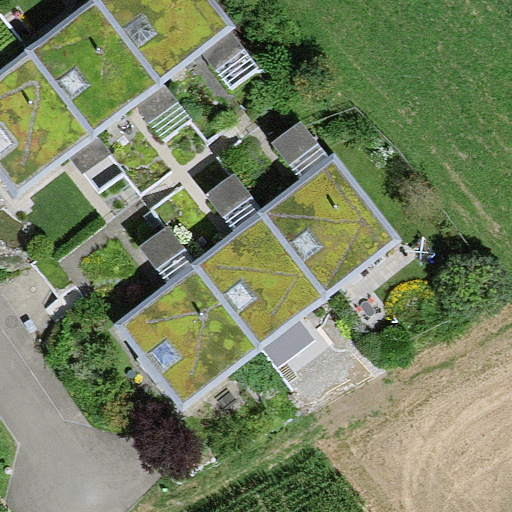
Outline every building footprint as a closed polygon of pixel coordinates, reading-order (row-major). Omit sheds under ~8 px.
[(234,37),(204,0),(105,0),(95,9),(164,94),(234,37)] [(98,147),(164,94),(95,9),(29,62),(98,147)] [(0,182),(21,209),(98,147),(29,62),(0,84),(0,182)] [(400,247),(331,162),(260,219),(329,304),(400,247)] [(263,357),(329,304),(260,219),(194,272),(263,357)] [(187,419),(263,357),(194,272),(117,333),(187,419)]
